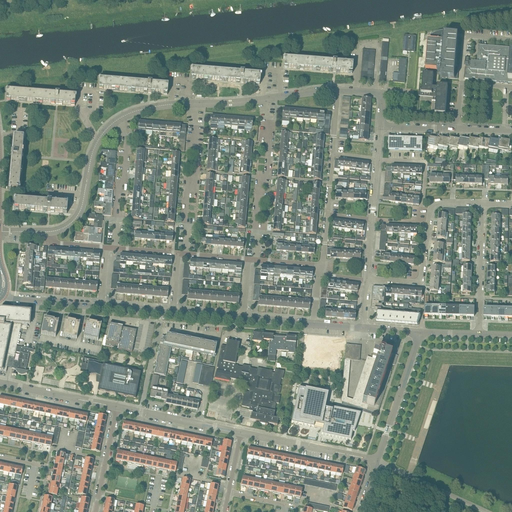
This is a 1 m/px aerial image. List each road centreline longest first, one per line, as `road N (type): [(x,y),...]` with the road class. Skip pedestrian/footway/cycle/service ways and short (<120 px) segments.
road 1 (residential): [(483,204),(433,204),(419,281),(367,278)]
road 2 (residential): [(256,260),(270,143),(264,99)]
road 3 (residential): [(186,254),(194,104)]
road 4 (residential): [(124,115),(97,140),(76,217),(50,231)]
road 5 (residential): [(376,461),(240,433)]
road 6 (residential): [(376,461),(420,332)]
road 7 (residential): [(115,248),(124,115)]
road 8 (residential): [(511,130),(379,127)]
road 9 (residential): [(478,334),(483,204)]
road 10 (residential): [(240,433),(116,407)]
